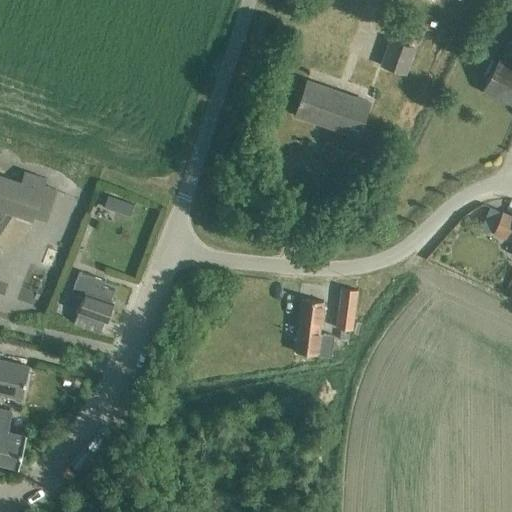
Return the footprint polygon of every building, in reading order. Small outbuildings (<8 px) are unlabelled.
[(413,49),(391,41),(382,65),(405,73),(413,49)] [(511,66),(499,60),(483,91),(511,106),(511,66)] [(368,103),(307,82),(295,116),(357,137),(368,103)] [(34,216),(46,220),(56,190),(44,186),(46,179),(25,172),(21,183),(0,176),(0,230),(4,225),(2,224),(7,216),(9,217),(12,213),(32,219),(34,216)] [(108,195),(104,207),(116,211),(120,199),(108,195)] [(511,217),(503,213),(494,234),(511,242),(511,217)] [(106,322),(114,300),(111,299),(116,288),(103,283),(105,277),(77,266),(69,289),(81,294),(70,322),(99,333),(104,321),(106,322)] [(358,287),(340,285),(336,325),(353,327),(358,287)] [(323,302),(301,299),(293,351),(329,356),(333,335),(319,333),(323,302)] [(0,461),(18,465),(22,449),(26,433),(24,432),(8,428),(11,416),(12,411),(0,408),(0,392),(17,396),(21,397),(22,397),(24,385),(29,366),(0,359),(0,461)]
